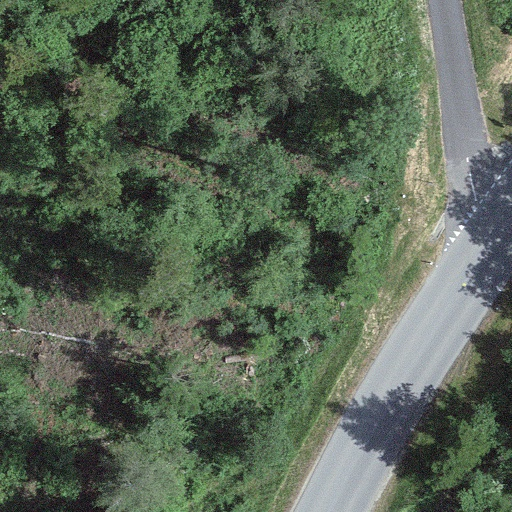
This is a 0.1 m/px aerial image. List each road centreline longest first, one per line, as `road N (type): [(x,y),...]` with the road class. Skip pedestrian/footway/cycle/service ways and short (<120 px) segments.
road 1 (tertiary): [(333,511),(486,250)]
road 2 (unclassified): [(444,0),(486,250)]
